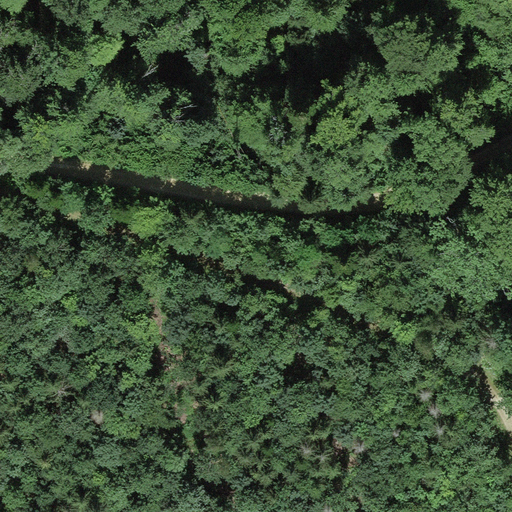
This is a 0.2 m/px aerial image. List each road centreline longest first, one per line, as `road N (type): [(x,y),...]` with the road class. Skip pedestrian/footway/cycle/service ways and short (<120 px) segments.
road 1 (track): [(0,190),(292,284),(455,358),(496,396),(511,435)]
road 2 (track): [(0,158),(302,206),(347,206),(390,197),(511,140)]
